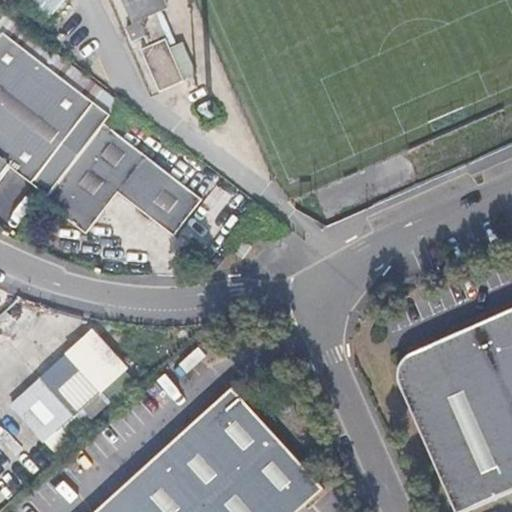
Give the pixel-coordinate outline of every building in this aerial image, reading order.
[(53,0),(41,0),(28,18),(76,54),(94,31),(53,0)] [(154,15),(160,12),(168,8),(164,0),(120,0),(131,24),(138,21),(148,46),(140,50),(158,91),(183,81),(164,40),(154,15)] [(0,176),(9,166),(46,195),(102,124),(109,115),(92,102),(102,89),(0,9),(0,176)] [(154,15),(164,40),(171,36),(160,12),(154,15)] [(511,104),(408,150),(417,170),(511,128),(511,104)] [(46,195),(43,200),(84,232),(116,191),(171,234),(199,199),(102,124),(46,195)] [(264,218),(259,224),(270,234),(275,227),(264,218)] [(511,492),(511,311),(411,356),(404,363),(401,372),(401,383),(457,511),(466,511),(499,498),(511,492)] [(5,339),(0,344),(0,481),(74,416),(5,339)] [(231,389),(94,511),(295,511),(321,489),(231,389)]
